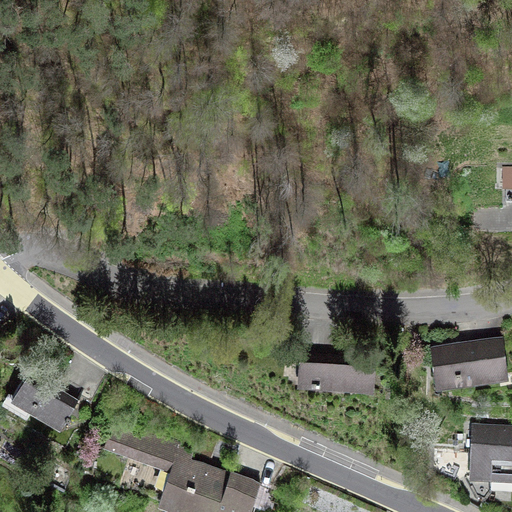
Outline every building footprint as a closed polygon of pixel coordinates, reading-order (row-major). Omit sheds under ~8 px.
[(502,183),(511,183),(511,163),(503,163),(502,183)] [(499,339),(424,349),(429,390),(505,380),(499,339)] [(372,357),(294,354),(293,393),(371,397),(372,357)] [(22,371),(4,402),(55,430),(72,400),(22,371)] [(180,453),(115,427),(106,449),(171,476),(159,507),(170,511),(247,511),(259,483),(180,453)] [(511,431),(470,430),(467,484),(511,486),(511,431)]
